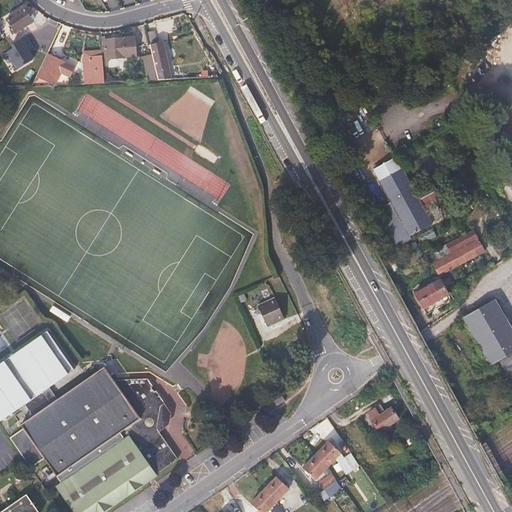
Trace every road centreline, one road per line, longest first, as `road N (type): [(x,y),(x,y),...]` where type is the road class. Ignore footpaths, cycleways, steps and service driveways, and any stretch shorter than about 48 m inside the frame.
road 1 (tertiary): [(202,0),(484,511)]
road 2 (tertiary): [(501,511),(226,0)]
road 3 (residential): [(168,511),(295,421),(336,377),(379,363),(511,270)]
road 4 (residential): [(40,0),(102,24),(190,0)]
